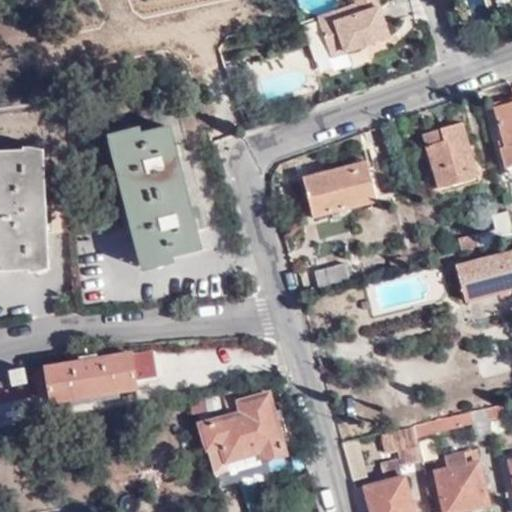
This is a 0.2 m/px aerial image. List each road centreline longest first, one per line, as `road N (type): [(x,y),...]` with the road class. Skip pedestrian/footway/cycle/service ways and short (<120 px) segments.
road 1 (residential): [(281,318),(246,187),(247,155),(257,141),(511,59)]
road 2 (residential): [(0,339),(281,318)]
road 3 (residential): [(335,511),(281,318)]
